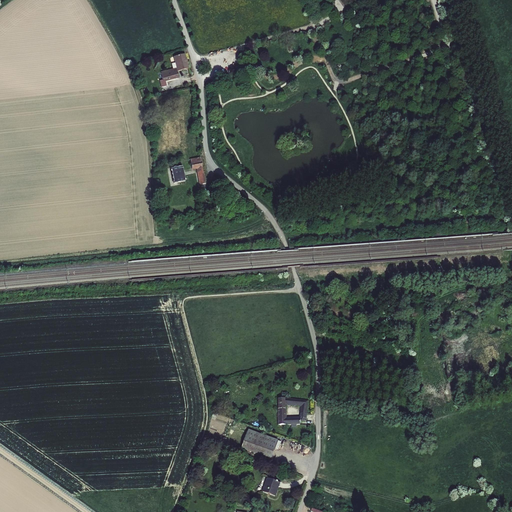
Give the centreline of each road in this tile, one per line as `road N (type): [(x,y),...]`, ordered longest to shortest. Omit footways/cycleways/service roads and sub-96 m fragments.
road 1 (residential): [(173,0),(200,83),(209,159),(275,224),(316,348),(318,454),(299,511)]
road 2 (track): [(300,289),(184,299),(206,418),(177,511)]
